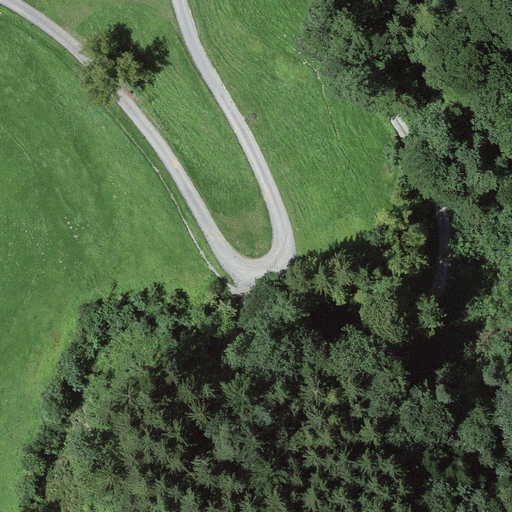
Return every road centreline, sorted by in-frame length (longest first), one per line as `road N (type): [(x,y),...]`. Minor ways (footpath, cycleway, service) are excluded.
road 1 (track): [(180,0),(201,61),(280,221),(277,262),(247,275),(225,257),(139,119),(66,41),(7,0)]
road 2 (track): [(331,0),(437,190),(446,259),(428,316),(394,363),(381,398),(383,438),(419,511)]
